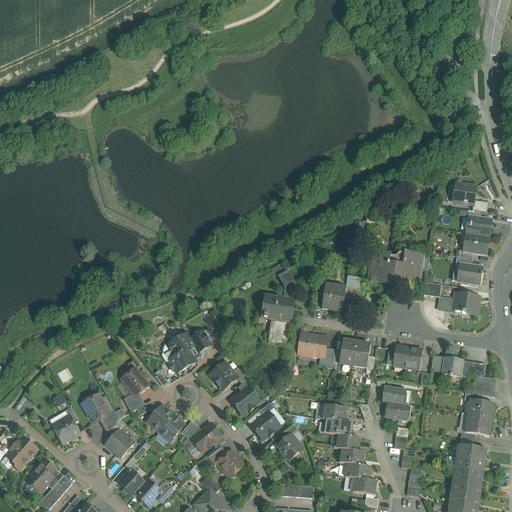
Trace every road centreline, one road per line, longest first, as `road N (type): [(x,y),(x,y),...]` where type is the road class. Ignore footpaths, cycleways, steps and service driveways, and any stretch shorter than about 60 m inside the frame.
road 1 (track): [(278,0),(250,20),(182,43),(137,87),(78,114),(0,130)]
road 2 (residential): [(501,0),(487,76),(511,180)]
road 3 (residential): [(246,511),(261,487),(259,470),(215,412),(188,394)]
road 4 (residential): [(511,346),(403,333),(403,314)]
